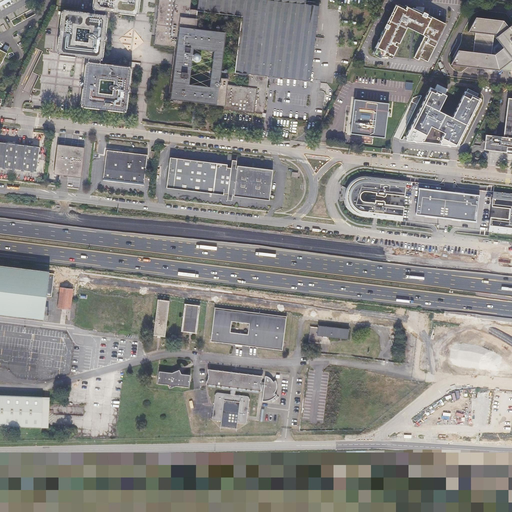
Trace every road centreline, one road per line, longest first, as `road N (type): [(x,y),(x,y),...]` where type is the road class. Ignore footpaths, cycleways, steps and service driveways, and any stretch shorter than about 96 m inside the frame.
road 1 (motorway): [(511,289),(0,224)]
road 2 (unclassified): [(510,452),(383,444),(0,451)]
road 3 (motorway): [(371,254),(0,216)]
road 4 (motorway): [(188,269),(511,309)]
road 5 (unclassified): [(0,188),(292,222),(316,211)]
road 6 (unclassified): [(288,150),(0,116)]
road 7 (motorway): [(188,269),(273,291),(454,316)]
road 8 (unclassified): [(511,246),(332,226),(316,211)]
road 9 (motorway): [(0,247),(188,269)]
road 10 (unclassified): [(511,177),(340,156)]
road 11 (unknown): [(511,78),(446,68),(469,11),(491,8)]
road 12 (motorway): [(511,262),(397,249),(371,254)]
road 13 (motorway): [(511,270),(371,254)]
